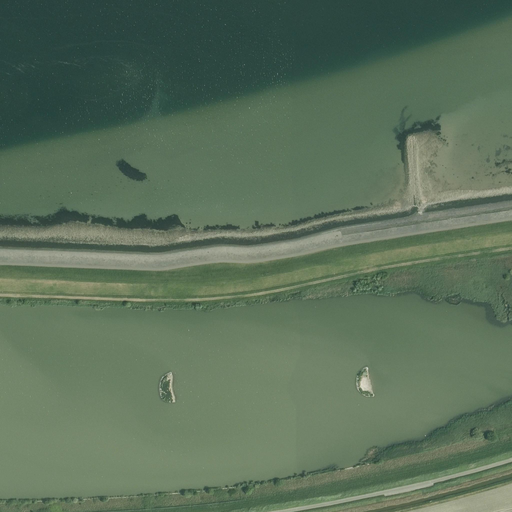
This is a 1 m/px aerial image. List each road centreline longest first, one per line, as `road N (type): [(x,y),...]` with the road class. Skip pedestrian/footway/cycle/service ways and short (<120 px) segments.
road 1 (track): [(0,291),(259,294),(511,248)]
road 2 (unclassified): [(278,511),(511,460)]
